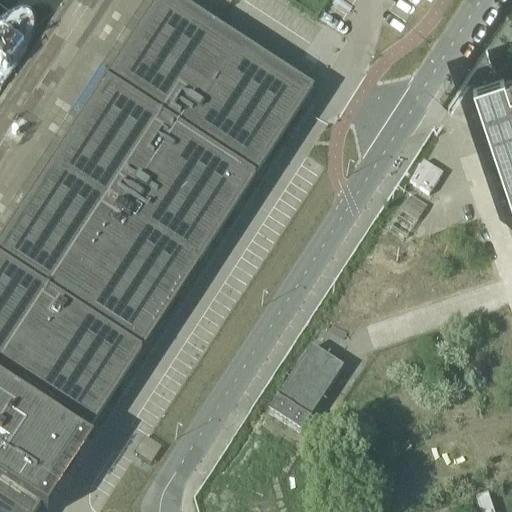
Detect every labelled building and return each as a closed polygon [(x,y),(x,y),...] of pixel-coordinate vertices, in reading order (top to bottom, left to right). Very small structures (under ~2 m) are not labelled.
[(0,511),(39,511),(311,96),(164,0),(158,0),(0,242),(0,511)] [(349,40),(283,0),(246,0),(244,4),(336,60),(349,40)] [(511,60),(505,65),(501,70),(496,72),(494,67),(493,68),(486,47),(462,84),(475,79),(483,101),(478,102),(511,201),(511,60)] [(422,164),(408,184),(427,197),(441,176),(422,164)] [(308,422),(341,371),(309,350),(275,401),(274,400),(274,401),(275,402),(266,415),(299,436),(307,423),(308,424),(309,423),(308,422)] [(490,511),(485,497),(473,501),(476,511),(490,511)]
